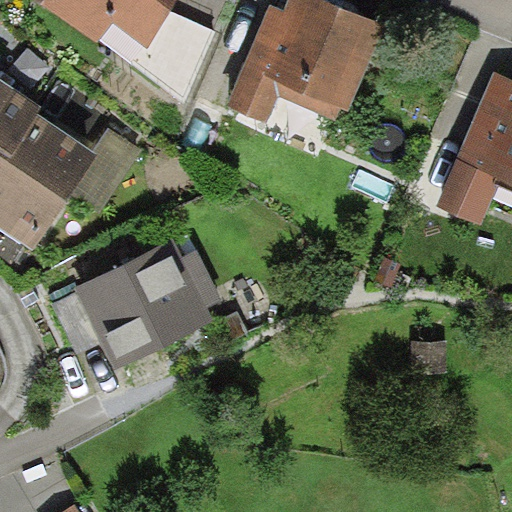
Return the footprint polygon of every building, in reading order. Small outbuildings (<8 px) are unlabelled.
[(38,0),(99,45),(114,25),(145,48),(172,11),(180,0),(38,0)] [(386,28),(321,0),(289,0),(284,13),(271,7),(227,109),(267,126),(279,99),(336,124),(341,111),(348,114),(386,28)] [(215,33),(172,11),(145,48),(135,64),(186,103),(215,33)] [(511,81),(494,74),(437,211),(481,228),(499,186),(511,190),(511,81)] [(43,113),(0,82),(0,159),(9,165),(40,119),(43,113)] [(98,157),(40,119),(9,165),(0,159),(0,230),(34,253),(98,157)] [(226,301),(199,246),(186,253),(175,231),(68,285),(114,376),(216,325),(209,310),(226,301)]
